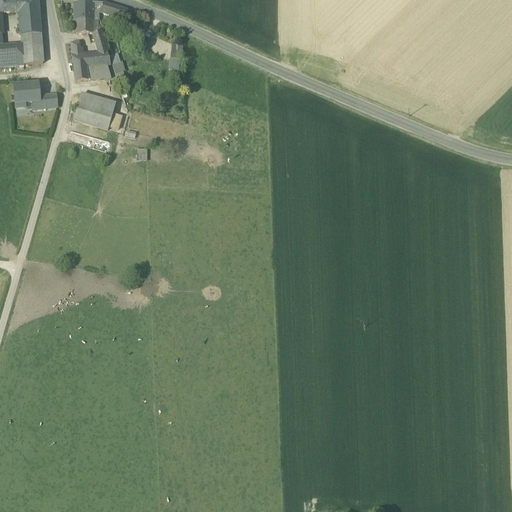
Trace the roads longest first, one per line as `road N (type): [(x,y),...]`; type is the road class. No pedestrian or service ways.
road 1 (secondary): [(113,0),(478,154),(511,160)]
road 2 (unclassified): [(0,331),(69,87)]
